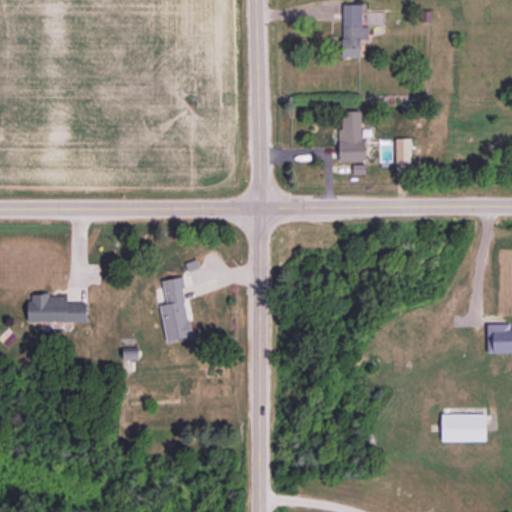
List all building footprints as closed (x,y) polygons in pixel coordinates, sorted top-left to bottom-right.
[(361,25),(361,4),(342,3),(341,57),(360,57),(360,39),(368,40),(368,26),(361,25)] [(363,161),(362,109),(339,110),(340,161),(363,161)] [(162,280),(166,303),(159,305),(166,341),(193,336),(182,276),(162,280)] [(87,302),(68,302),(67,294),(28,295),(29,322),(88,320),(87,302)] [(511,328),(509,329),(509,323),(487,323),(487,339),(492,339),(492,352),(511,351),(511,328)]
